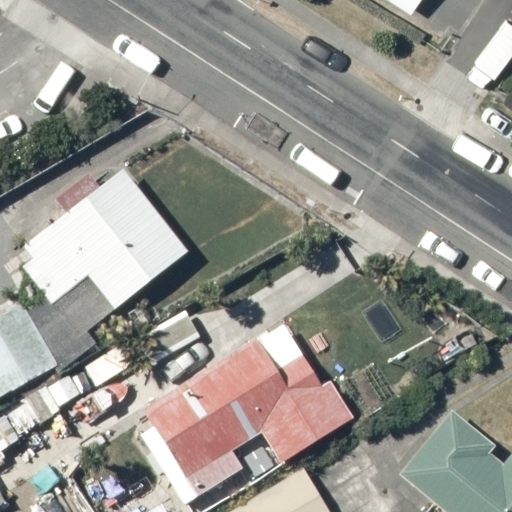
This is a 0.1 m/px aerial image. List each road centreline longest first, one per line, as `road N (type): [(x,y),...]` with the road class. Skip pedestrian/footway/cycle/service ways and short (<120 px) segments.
road 1 (tertiary): [(175,0),(414,154)]
road 2 (residential): [(414,154),(511,12)]
